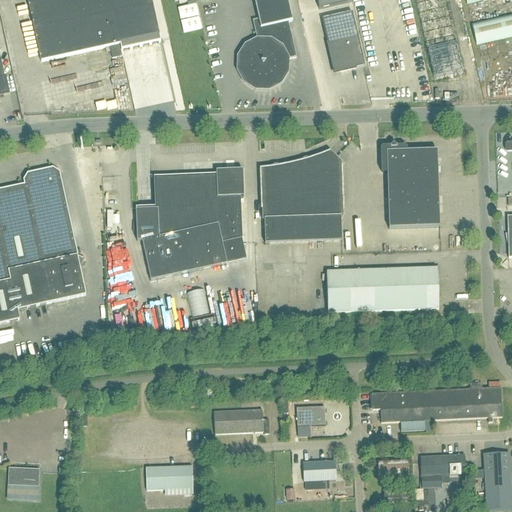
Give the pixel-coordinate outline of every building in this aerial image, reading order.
[(27,0),(41,64),(109,49),(112,60),(123,58),(120,46),(159,38),(150,0),(27,0)] [(286,0),(253,0),(258,21),(252,22),(257,41),(245,47),(238,58),(237,72),(243,84),(255,91),(268,91),(280,85),(287,74),(288,60),(296,59),(288,24),(292,23),(286,0)] [(316,0),(319,11),(352,4),(351,0),(316,0)] [(447,0),(415,0),(434,82),(465,75),(447,0)] [(364,68),(351,14),(321,21),(332,68),(341,73),(364,68)] [(511,38),(511,15),(471,25),(476,47),(511,38)] [(405,147),(396,148),(393,145),(390,148),(382,148),(380,150),(381,173),(383,175),(387,175),(389,231),(439,229),(437,152),(407,153),(407,149),(405,147)] [(270,170),(260,171),(262,211),(262,222),(264,222),(265,245),(341,243),(341,219),(343,219),(341,164),(342,165),(329,152),(328,153),(330,154),(320,157),(310,161),(300,164),(290,166),(280,168),(270,170)] [(0,325),(20,321),(18,312),(86,297),(59,174),(53,170),(28,176),(24,182),(25,187),(0,192),(0,325)] [(150,283),(226,266),(226,265),(221,243),(239,238),(237,198),(243,198),(242,172),(216,173),(216,179),(156,181),(157,211),(135,212),(137,243),(142,243),(150,283)] [(437,270),(326,274),(328,315),(438,311),(437,270)] [(372,412),(380,412),(381,425),(488,420),(488,425),(492,425),(492,420),(502,420),(500,390),(481,391),(481,385),(469,386),(469,391),(371,396),(372,412)] [(297,429),(326,428),(325,409),(296,410),(297,429)] [(215,437),(263,434),(262,412),(214,414),(215,437)] [(485,511),(509,511),(511,511),(509,455),(483,456),(485,511)] [(461,478),(460,472),(465,472),(464,457),(419,459),(420,480),(421,480),(422,491),(442,490),(441,479),(448,478),(448,485),(461,484),(460,478),(461,478)] [(409,479),(408,460),(377,462),(378,481),(409,479)] [(335,463),(303,465),(304,484),(336,483),(335,463)] [(146,492),(164,492),(192,491),(192,469),(145,470),(146,492)] [(8,487),(38,489),(39,471),(8,470),(8,487)] [(465,485),(455,485),(456,502),(466,502),(465,485)] [(384,511),(386,511),(409,511),(408,491),(384,492),(384,511)] [(435,511),(434,491),(423,492),(424,511),(435,511)]
